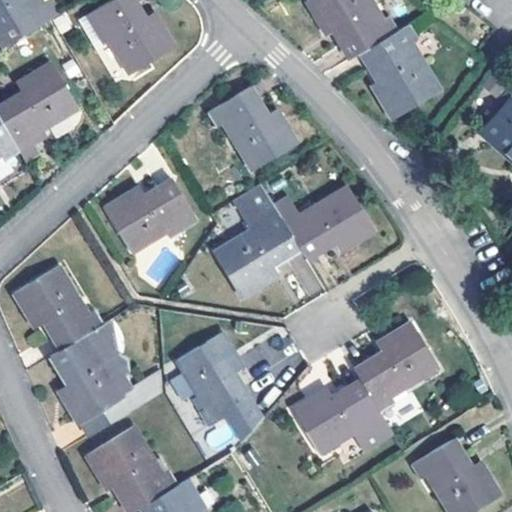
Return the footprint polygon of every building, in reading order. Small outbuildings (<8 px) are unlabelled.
[(0,0),(0,43),(4,50),(53,20),(45,6),(32,13),(23,0),(0,0)] [(117,38),(111,41),(131,75),(178,48),(166,29),(157,34),(136,0),(117,0),(87,18),(95,32),(109,25),(117,38)] [(388,22),(384,25),(377,13),(373,15),(365,0),(316,0),(307,6),(317,24),(318,24),(327,40),(333,37),(348,65),(360,59),(397,38),(388,22)] [(397,38),(360,59),(380,94),(385,102),(381,105),(392,125),(437,101),(417,64),(421,62),(414,50),(417,48),(408,31),(397,38)] [(35,143),(28,130),(41,122),(44,128),(80,107),(54,63),(34,75),(39,84),(0,106),(0,118),(20,152),(35,143)] [(216,128),(223,124),(229,137),(232,136),(253,171),(298,144),(286,124),(276,130),(251,88),(208,114),(216,128)] [(511,107),(508,103),(476,136),(511,171),(511,107)] [(0,118),(0,158),(3,157),(5,161),(20,152),(0,118)] [(172,238),(183,231),(199,222),(173,180),(130,205),(126,197),(105,210),(131,253),(168,232),(172,238)] [(300,245),(283,216),(276,206),(262,183),(235,200),(249,223),(253,230),(218,252),(243,294),(264,281),(277,273),(271,263),(300,245)] [(342,246),(355,239),(375,227),(348,185),(314,206),(301,213),(297,207),(283,216),(300,245),(307,256),(337,238),(342,246)] [(34,309),(59,350),(93,331),(104,323),(93,308),(82,315),(75,303),(81,299),(60,264),(13,293),(26,313),(34,309)] [(184,281),(177,286),(185,297),(192,292),(184,281)] [(399,341),(355,368),(362,379),(381,411),(396,402),(392,394),(439,365),(412,320),(393,331),(399,341)] [(59,350),(50,356),(69,387),(60,392),(68,406),(78,424),(125,397),(103,361),(96,365),(89,353),(101,345),(93,331),(59,350)] [(177,360),(198,395),(191,398),(199,412),(208,427),(250,401),(224,358),(234,352),(222,333),(177,360)] [(381,411),(362,379),(320,404),(315,397),(293,410),(319,452),(353,432),(364,450),(394,432),(388,422),(381,411)] [(87,454),(106,483),(110,480),(130,511),(134,511),(142,507),(181,483),(173,468),(159,477),(150,463),(156,460),(135,426),(87,454)] [(455,438),(412,463),(422,478),(434,471),(441,483),(436,486),(451,511),(471,511),(502,494),(490,475),(481,481),(455,438)] [(181,483),(142,507),(144,511),(201,511),(201,510),(198,511),(195,511),(188,500),(200,493),(190,477),(181,483)]
